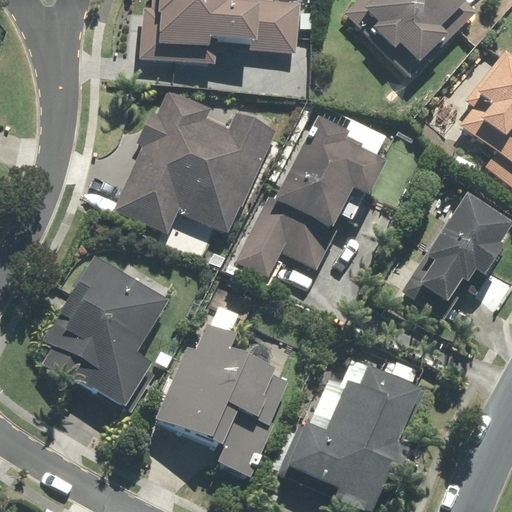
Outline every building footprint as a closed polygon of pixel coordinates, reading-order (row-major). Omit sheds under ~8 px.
[(141,10),(137,62),(213,67),(214,51),(296,57),(300,5),(244,1),(243,0),(150,0),(150,11),(141,10)] [(361,0),(344,15),(404,82),(477,17),(462,0),(361,0)] [(493,156),(483,169),(511,191),(511,56),(506,51),(465,104),(473,110),(458,128),(493,156)] [(233,238),(276,129),(234,113),(228,127),(207,119),(211,110),(167,93),(157,117),(147,113),(134,146),(142,149),(116,216),(167,236),(175,216),(233,238)] [(270,191),(231,265),(266,283),(279,257),(314,275),(342,221),(338,219),(352,193),(366,201),(385,166),(360,153),(364,145),(317,121),(278,195),(270,191)] [(511,228),(511,223),(466,196),(449,224),(446,222),(400,296),(438,320),(461,283),(468,287),(475,276),(484,281),(503,250),(500,248),(511,228)] [(169,302),(92,257),(40,345),(51,352),(43,366),(123,414),(152,365),(137,356),(169,302)] [(188,349),(154,424),(215,451),(209,466),(248,483),(294,381),(229,352),(236,337),(208,324),(195,352),(188,349)] [(424,393),(366,369),(358,389),(346,384),(325,435),(298,423),(274,482),(347,511),(376,511),(390,481),(397,484),(411,452),(401,447),(424,393)]
